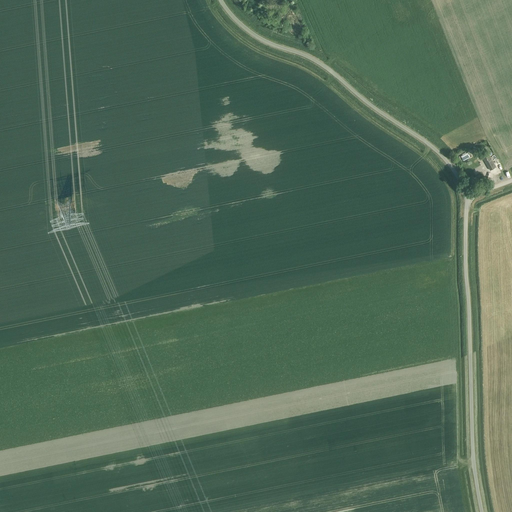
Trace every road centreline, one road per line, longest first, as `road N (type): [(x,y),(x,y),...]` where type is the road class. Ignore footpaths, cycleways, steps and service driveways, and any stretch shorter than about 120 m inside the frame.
road 1 (unclassified): [(466,194),(427,142),(326,67),(251,33),(220,0)]
road 2 (unclassified): [(481,511),(472,452),(466,194)]
